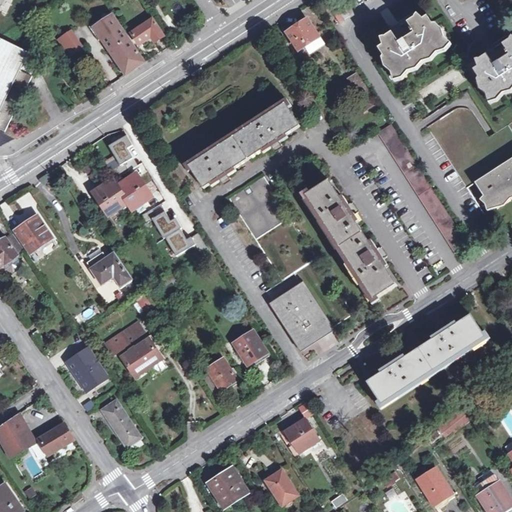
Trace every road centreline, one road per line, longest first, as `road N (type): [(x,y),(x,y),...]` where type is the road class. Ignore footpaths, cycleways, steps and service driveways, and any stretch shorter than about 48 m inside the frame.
road 1 (residential): [(125,490),(511,248)]
road 2 (tertiary): [(20,166),(226,33)]
road 3 (residential): [(50,385),(125,490)]
